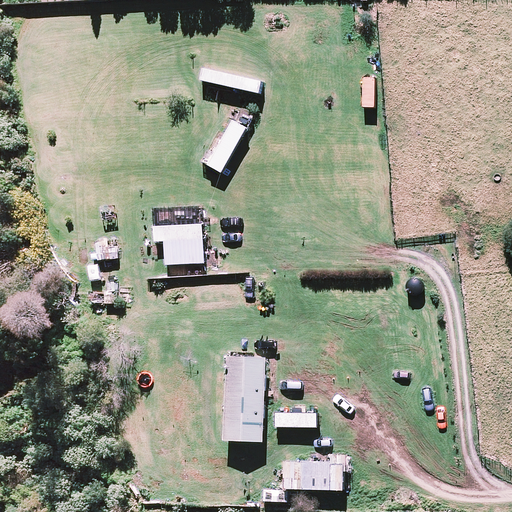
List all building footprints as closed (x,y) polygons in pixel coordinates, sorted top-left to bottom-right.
[(214,140),(203,159),(213,165),(212,167),(224,174),(248,131),(235,123),(223,145),(214,140)] [(192,227),(192,219),(176,220),(177,227),(157,228),(157,243),(166,242),(167,266),(206,264),(204,227),(192,227)] [(221,250),(221,222),(210,223),(210,250),(221,250)] [(67,253),(68,259),(75,258),(75,262),(94,260),(93,242),(72,244),(72,253),(67,253)] [(119,260),(118,242),(97,243),(97,261),(119,260)] [(265,444),(269,359),(230,357),(226,442),(265,444)] [(345,492),(346,456),(323,455),(322,463),(287,462),(286,490),(345,492)] [(289,491),(263,491),(263,502),(289,503),(289,491)]
